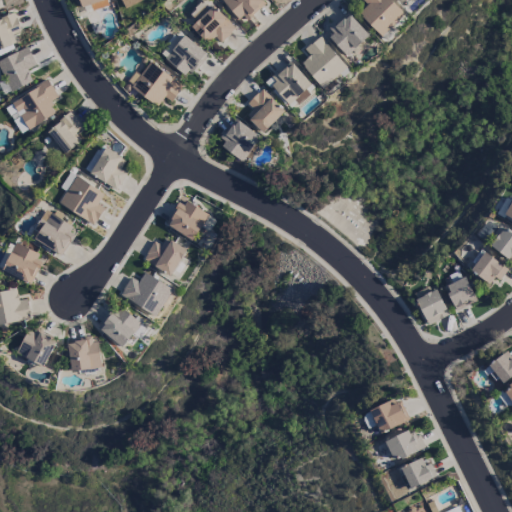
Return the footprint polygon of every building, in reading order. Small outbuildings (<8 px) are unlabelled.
[(92,11),(110,5),(108,0),(79,0),(82,8),(90,5),(92,11)] [(221,0),(240,23),(264,4),(260,0),(221,0)] [(360,0),(366,5),(357,14),(382,38),(404,14),(389,0),(360,0)] [(220,43),(235,28),(212,6),(191,28),(206,43),(213,36),(220,43)] [(325,35),(346,57),(369,36),(348,13),(325,35)] [(0,19),(0,53),(16,47),(12,35),(21,31),(14,14),(0,19)] [(188,79),(207,54),(183,36),(164,60),(188,79)] [(304,50),(309,56),(300,64),(322,88),(346,66),(319,36),(304,50)] [(11,92),(32,82),(27,70),(36,66),(27,47),(0,60),(0,73),(2,73),(11,92)] [(183,87),(150,62),(131,87),(157,107),(164,98),(171,103),(183,87)] [(287,105),(310,84),(290,62),(267,83),(287,105)] [(28,130),(56,113),(50,102),(58,98),(48,81),(12,102),(28,130)] [(247,104),(253,109),(245,117),(263,134),(284,111),(261,90),(247,104)] [(5,108),(21,134),(27,130),(11,105),(5,108)] [(64,154),(81,142),(75,133),(82,128),(71,113),(46,131),(64,154)] [(218,147),(244,162),(260,135),(233,120),(218,147)] [(116,190),(127,173),(120,169),(126,160),(100,145),(84,171),(116,190)] [(59,203),(93,226),(104,209),(97,204),(104,195),(77,176),(59,203)] [(191,241),(209,216),(183,199),(166,224),(191,241)] [(35,239),(61,256),(78,232),(46,211),(39,221),(44,225),(35,239)] [(490,247),(511,261),(511,234),(502,228),(490,247)] [(161,246),(153,242),(143,261),(172,276),(186,249),(165,238),(161,246)] [(44,258),(15,244),(1,271),(30,285),(44,258)] [(499,282),(507,268),(482,253),(470,272),(490,284),(493,278),(499,282)] [(138,282),(130,277),(119,295),(156,317),(172,290),(144,273),(138,282)] [(456,311),(475,301),(464,277),(444,287),(456,311)] [(27,299),(18,301),(16,290),(0,292),(0,325),(31,321),(27,299)] [(426,325),(448,317),(437,290),(415,299),(426,325)] [(109,313),(97,330),(123,348),(141,323),(121,309),(115,317),(109,313)] [(17,355),(44,367),(57,340),(30,327),(17,355)] [(100,368),(96,336),(66,341),(71,372),(100,368)] [(511,358),(511,359),(507,352),(488,365),(502,384),(511,376),(511,358)] [(511,403),(511,383),(503,390),(511,403)] [(379,434),(408,421),(399,398),(369,411),(379,434)] [(415,429),(384,442),(393,462),(423,449),(415,429)] [(425,467),(421,458),(398,469),(407,490),(436,477),(430,464),(425,467)]
